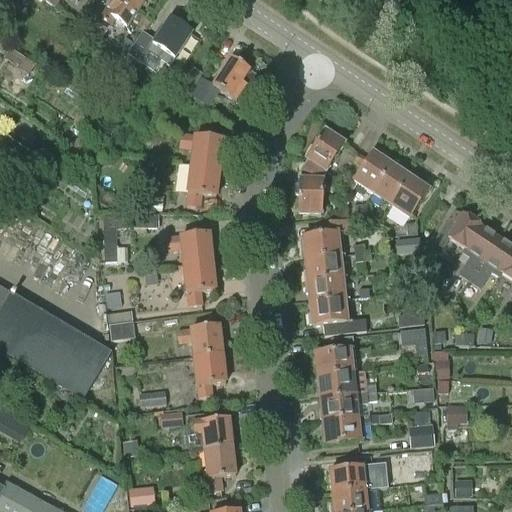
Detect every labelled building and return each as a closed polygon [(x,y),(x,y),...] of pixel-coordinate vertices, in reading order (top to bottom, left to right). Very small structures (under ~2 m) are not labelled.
[(39,0),(53,9),(58,0),(39,0)] [(97,18),(99,14),(90,8),(78,26),(102,43),(115,23),(125,30),(143,4),(140,2),(140,0),(118,0),(119,0),(118,0),(113,0),(100,20),(97,18)] [(127,57),(152,75),(161,62),(169,68),(191,36),(187,33),(188,31),(179,25),(178,27),(169,21),(153,44),(141,36),(127,57)] [(0,54),(4,57),(9,50),(0,44),(0,54)] [(187,98),(207,111),(218,94),(234,105),(244,89),(248,92),(257,79),(230,62),(212,89),(199,80),(187,98)] [(106,128),(96,143),(108,151),(118,136),(106,128)] [(305,163),(307,164),(325,176),(344,148),(323,135),(313,151),(309,149),(305,156),(307,159),(305,163)] [(38,157),(48,164),(60,146),(50,139),(38,157)] [(192,153),(190,168),(218,172),(222,143),(193,139),(193,141),(180,139),(178,151),(192,153)] [(76,140),(64,157),(59,164),(72,172),(88,148),(76,140)] [(362,170),(353,184),(371,196),(390,169),(382,164),(383,160),(377,156),(374,158),(371,156),(367,163),(358,158),(354,164),(362,170)] [(325,176),(307,164),(300,174),(300,184),(298,184),(298,188),(294,188),(294,197),(298,198),(297,217),(320,218),(323,179),(325,176)] [(218,172),(190,168),(186,197),(187,197),(186,210),(198,212),(199,198),(215,200),(218,172)] [(371,196),(390,209),(408,181),(400,176),(401,172),(395,168),(392,170),(390,169),(371,196)] [(408,181),(390,209),(408,222),(427,194),(419,188),(420,184),(413,180),(410,183),(408,181)] [(141,212),(161,214),(162,200),(142,198),(141,212)] [(361,208),(362,218),(369,217),(368,207),(361,208)] [(353,219),(362,218),(361,208),(352,209),(353,219)] [(446,228),(434,245),(441,250),(447,241),(465,253),(480,231),(481,230),(462,217),(461,219),(454,214),(448,223),(446,228)] [(130,218),(131,231),(158,231),(158,217),(130,218)] [(117,250),(116,242),(116,232),(125,232),(131,231),(130,218),(104,219),(104,232),(104,237),(105,266),(117,266),(117,250)] [(302,243),(299,244),(301,254),(303,254),(304,263),(339,259),(337,237),(352,235),(350,223),(321,227),(322,238),(302,241),(302,243)] [(405,227),(407,240),(417,238),(415,226),(405,227)] [(464,266),(457,277),(468,284),(497,242),(480,231),(465,253),(458,263),(464,266)] [(181,253),(182,268),(211,265),(208,237),(179,240),(179,241),(166,243),(167,255),(181,253)] [(88,239),(82,248),(91,254),(98,245),(88,239)] [(511,252),(497,242),(468,284),(479,291),(490,275),(496,279),(498,275),(511,256),(511,252)] [(395,247),(396,259),(418,257),(417,244),(395,247)] [(364,247),(353,248),(354,257),(370,256),(369,255),(364,255),(364,247)] [(370,256),(354,257),(354,266),(370,264),(370,256)] [(511,256),(498,275),(511,284),(511,256)] [(306,274),(303,275),(304,285),(341,282),(339,259),(304,263),(306,274)] [(211,265),(182,268),(186,297),(187,297),(189,310),(201,309),(199,295),(214,294),(211,265)] [(143,275),(145,289),(157,288),(156,274),(143,275)] [(341,282),(304,285),(305,296),(308,296),(309,307),(343,304),(341,282)] [(0,355),(81,404),(110,356),(13,299),(15,296),(12,294),(10,298),(0,291),(0,355)] [(368,291),(358,292),(359,301),(369,301),(368,291)] [(118,295),(104,297),(106,311),(120,310),(118,295)] [(310,317),(307,317),(309,327),(311,327),(312,330),(321,329),(322,340),(364,335),(363,322),(345,324),(343,304),(309,307),(310,317)] [(131,315),(107,317),(108,329),(132,326),(131,315)] [(395,318),(397,331),(423,329),(422,315),(395,318)] [(132,326),(108,329),(110,345),(134,342),(132,326)] [(191,346),(193,361),(221,358),(218,329),(189,332),(189,334),(176,335),(177,347),(191,346)] [(477,330),(475,345),(491,347),(493,332),(477,330)] [(444,333),(431,334),(432,346),(445,345),(444,333)] [(420,350),(421,361),(432,359),(429,334),(405,336),(406,351),(420,350)] [(454,336),(454,349),(472,349),(472,336),(454,336)] [(315,357),(317,380),(351,376),(351,374),(355,373),(352,339),(330,342),(332,355),(315,357)] [(221,358),(193,361),(196,390),(197,390),(199,403),(211,402),(209,388),(224,387),(221,358)] [(434,363),(434,383),(446,383),(446,363),(434,363)] [(427,369),(416,370),(417,377),(427,376),(427,369)] [(317,382),(315,384),(316,392),(318,393),(320,402),(353,399),(376,397),(375,389),(353,391),(351,376),(317,380),(317,382)] [(437,385),(437,398),(447,398),(447,385),(437,385)] [(433,389),(423,390),(424,405),(434,404),(433,389)] [(138,396),(139,410),(165,408),(164,394),(138,396)] [(321,412),(319,414),(319,421),(322,422),(322,425),(356,422),(354,407),(376,404),(376,397),(353,399),(320,402),(321,412)] [(461,426),(461,410),(446,410),(446,426),(461,426)] [(0,428),(13,436),(20,424),(0,412),(0,428)] [(412,416),(413,430),(427,428),(425,414),(412,416)] [(159,419),(160,429),(181,427),(180,417),(159,419)] [(188,455),(200,454),(231,450),(228,422),(202,425),(201,417),(185,419),(188,455)] [(356,422),(322,425),(324,448),(358,444),(357,430),(392,426),(391,418),(356,422)] [(427,428),(413,430),(407,430),(409,452),(432,450),(430,428),(427,428)] [(231,450),(200,454),(203,483),(205,482),(206,496),(218,495),(219,481),(234,479),(231,450)] [(405,458),(407,482),(431,480),(429,456),(405,458)] [(330,497),(364,494),(367,493),(366,471),(328,474),(330,497)] [(469,483),(453,484),(454,500),(470,499),(469,483)] [(0,492),(0,511),(51,511),(5,487),(2,493),(0,492)] [(152,490),(127,492),(129,510),(153,508),(152,490)] [(328,508),(328,511),(366,511),(364,494),(330,497),(331,507),(328,508)] [(440,495),(424,497),(425,507),(441,506),(440,495)]
